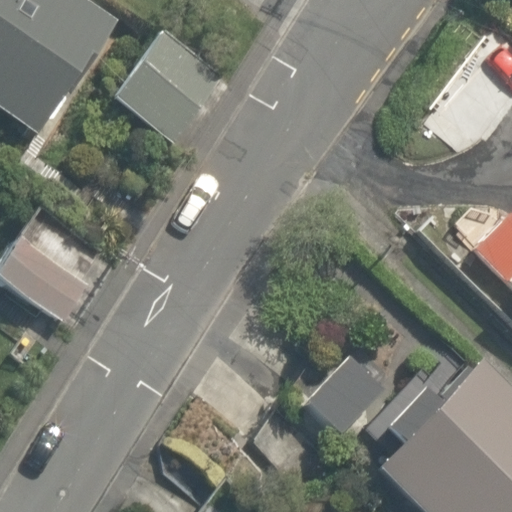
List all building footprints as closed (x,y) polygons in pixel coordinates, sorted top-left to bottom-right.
[(66,0),(0,0),(0,124),(21,139),(102,25),(66,0)] [(212,70),(138,20),(89,93),(163,143),(212,70)] [(0,286),(48,321),(76,282),(0,228),(0,286)] [(511,252),(492,271),(511,291),(511,252)] [(511,511),(511,381),(466,336),(344,459),(396,511),(511,511)] [(319,431),(370,378),(328,338),(277,391),(319,431)]
